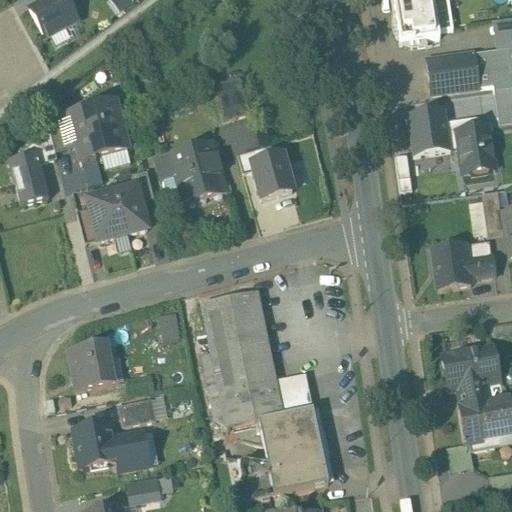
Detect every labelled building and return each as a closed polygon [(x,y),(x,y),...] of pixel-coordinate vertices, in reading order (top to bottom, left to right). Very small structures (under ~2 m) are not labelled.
[(50,0),(28,12),(45,42),(77,25),(63,0),(50,0)] [(110,0),(119,14),(134,3),(132,0),(110,0)] [(391,0),(394,20),(393,24),(393,26),(393,29),(393,31),(393,33),(393,35),(394,39),(396,42),(398,46),(399,49),(402,48),(407,50),(411,51),(424,49),(424,50),(425,50),(424,44),(438,42),(433,5),(431,0),(391,0)] [(511,52),(473,58),(478,92),(492,90),(493,95),(511,92),(511,52)] [(473,58),(426,64),(430,99),(478,92),(473,58)] [(238,82),(204,91),(215,128),(249,118),(238,82)] [(511,92),(493,95),(493,96),(495,96),(499,119),(497,120),(497,121),(511,118),(511,92)] [(113,108),(69,120),(82,170),(96,166),(95,162),(126,154),(113,108)] [(444,114),(410,119),(416,159),(450,154),(447,130),(444,114)] [(475,125),(447,130),(450,154),(458,152),(462,178),(494,173),(487,132),(476,134),(475,125)] [(36,159),(39,168),(56,164),(48,136),(23,155),(25,162),(36,159)] [(211,146),(168,158),(173,178),(182,208),(225,195),(211,146)] [(168,158),(154,162),(160,182),(173,178),(168,158)] [(25,162),(8,166),(20,211),(48,203),(39,168),(36,159),(25,162)] [(251,167),(253,176),(262,205),(291,197),(288,186),(295,184),(291,169),(284,171),(281,160),(274,162),(251,167)] [(407,197),(423,195),(419,166),(403,168),(407,197)] [(146,176),(131,180),(134,192),(135,191),(139,206),(153,203),(146,176)] [(134,192),(116,196),(127,239),(146,234),(139,206),(135,191),(134,192)] [(116,196),(86,204),(97,245),(97,247),(127,239),(116,196)] [(497,196),(480,198),(486,239),(503,237),(497,196)] [(89,214),(76,217),(84,248),(97,245),(89,214)] [(511,215),(503,216),(510,260),(511,259),(511,215)] [(487,247),(465,250),(467,265),(489,261),(487,247)] [(465,250),(430,255),(436,295),(470,290),(469,284),(467,265),(465,250)] [(489,261),(467,265),(469,284),(494,281),(491,261),(489,261)] [(257,297),(200,309),(219,398),(255,391),(276,386),(257,297)] [(161,344),(178,341),(174,315),(156,318),(161,344)] [(104,347),(67,355),(71,375),(72,374),(76,395),(75,395),(75,396),(113,389),(104,347)] [(490,351),(442,361),(449,396),(457,394),(460,411),(459,411),(465,449),(468,449),(470,457),(495,452),(493,444),(511,440),(511,400),(488,405),(485,389),(497,387),(490,351)] [(276,386),(255,391),(262,425),(265,424),(312,415),(305,380),(276,386)] [(149,381),(125,386),(128,400),(152,395),(149,381)] [(255,391),(219,398),(226,432),(262,425),(255,391)] [(151,403),(138,406),(140,419),(119,423),(121,431),(155,425),(151,403)] [(138,406),(117,410),(119,423),(140,419),(138,406)] [(312,415),(265,424),(280,499),(327,489),(312,415)] [(451,426),(441,428),(446,451),(456,448),(451,426)] [(109,427),(73,434),(80,474),(115,467),(116,467),(112,443),(109,427)] [(142,438),(112,443),(116,467),(115,467),(117,476),(148,471),(142,438)] [(156,489),(127,494),(130,508),(159,503),(156,489)]
